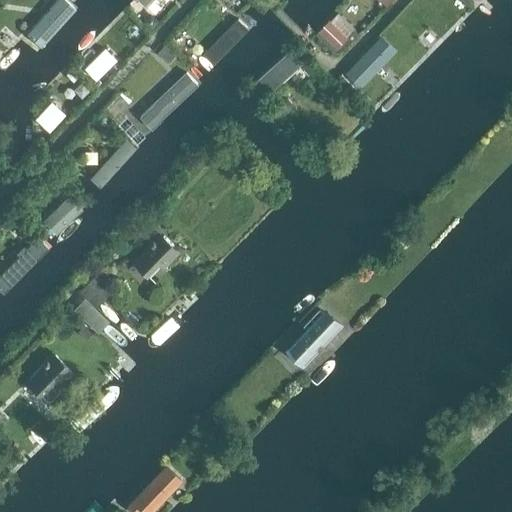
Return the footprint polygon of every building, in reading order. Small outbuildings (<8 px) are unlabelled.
[(73,10),(60,0),(53,0),(22,38),(38,51),(73,10)] [(131,0),(141,9),(149,0),(131,0)] [(234,21),(188,71),(203,84),(249,34),(234,21)] [(333,47),(346,34),(332,22),(320,35),(333,47)] [(89,26),(61,56),(73,68),(102,38),(89,26)] [(261,80),(274,93),(302,65),(289,52),(261,80)] [(73,68),(61,56),(31,87),(43,99),(73,68)] [(203,84),(188,71),(134,125),(149,139),(203,84)] [(125,138),(75,193),(88,206),(139,150),(125,138)] [(88,206),(75,193),(39,225),(55,240),(88,206)] [(0,271),(0,296),(48,246),(36,234),(0,271)] [(162,266),(176,251),(159,234),(133,261),(147,274),(158,262),(162,266)] [(97,272),(79,291),(95,307),(113,289),(97,272)] [(324,345),(344,324),(326,307),(322,311),(319,309),(303,326),(306,328),(285,349),(304,367),(318,351),(316,348),(321,342),(324,345)] [(71,371),(53,354),(28,381),(41,394),(41,393),(47,399),(50,399),(58,390),(58,387),(57,385),(71,371)] [(211,415),(205,421),(214,429),(220,422),(211,415)] [(167,465),(128,507),(132,511),(154,511),(183,481),(167,465)]
